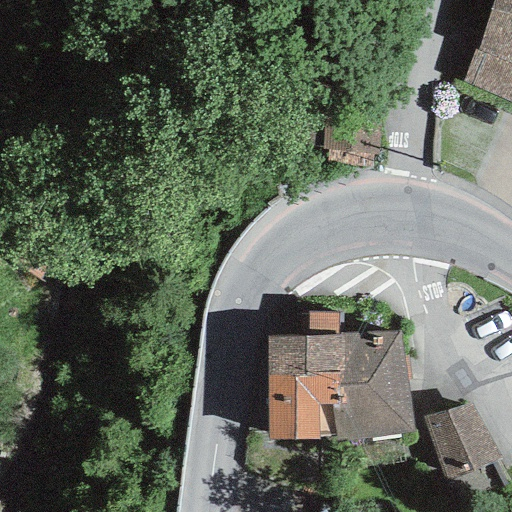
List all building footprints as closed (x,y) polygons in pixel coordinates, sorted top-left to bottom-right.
[(511,0),(492,0),(476,52),(472,50),(461,84),(511,104),(511,0)] [(343,120),(307,121),(309,161),(344,160),(343,120)] [(292,336),(336,336),(336,312),(292,312),(292,336)] [(403,331),(339,335),(343,403),(332,404),(334,436),(334,438),(413,433),(403,331)] [(343,403),(339,335),(336,336),(292,336),(267,336),(267,441),(318,440),(318,436),(334,436),(332,404),(343,403)] [(500,459),(469,402),(423,417),(443,481),(500,459)]
